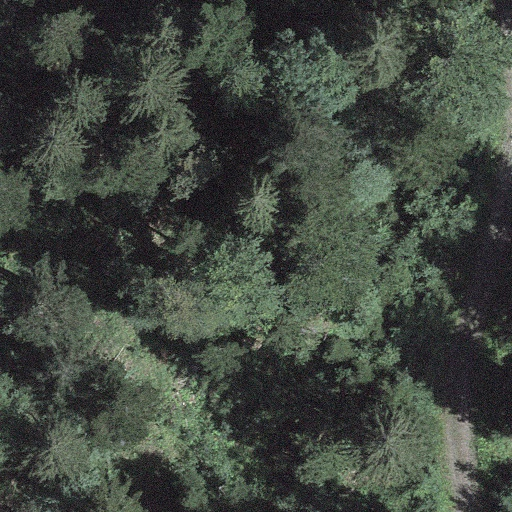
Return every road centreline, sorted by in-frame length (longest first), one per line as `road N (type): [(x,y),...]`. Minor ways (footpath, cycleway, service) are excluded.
road 1 (track): [(0,22),(21,0),(501,0),(511,37)]
road 2 (track): [(511,143),(461,362),(468,511)]
